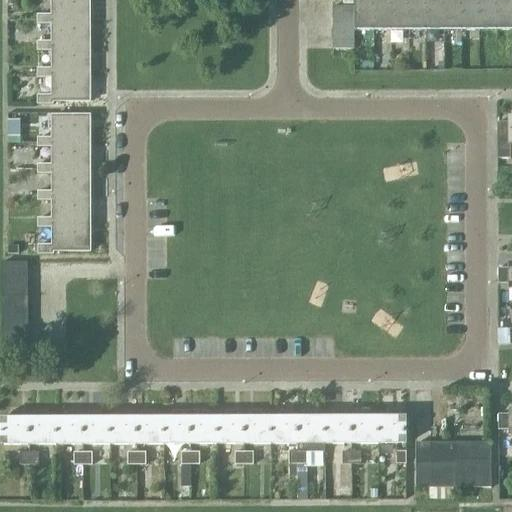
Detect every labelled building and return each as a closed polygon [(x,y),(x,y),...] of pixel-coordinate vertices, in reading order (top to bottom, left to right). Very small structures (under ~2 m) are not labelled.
[(52,21),(89,20),(89,0),(51,0),(52,16),(38,16),(38,24),(52,24),(52,21)] [(354,0),(355,32),(373,32),(372,0),(354,0)] [(372,0),(373,32),(390,32),(390,0),(372,0)] [(390,0),(390,32),(408,32),(408,0),(390,0)] [(408,0),(408,32),(425,32),(425,0),(408,0)] [(425,0),(425,32),(443,32),(443,0),(425,0)] [(443,0),(443,32),(461,32),(461,0),(443,0)] [(461,0),(461,32),(478,32),(478,0),(461,0)] [(478,0),(478,32),(496,31),(496,0),(478,0)] [(511,0),(496,0),(496,31),(511,31),(511,0)] [(332,7),(332,50),(353,50),(353,7),(332,7)] [(52,48),(89,47),(89,20),(52,21),(52,24),(52,43),(38,43),(38,51),(52,51),(52,48)] [(52,74),(89,74),(89,47),(52,48),(52,51),(52,70),(38,70),(38,78),(52,78),(52,74)] [(90,102),(89,74),(52,74),(52,78),(52,97),(38,97),(38,105),(53,105),(53,102),(90,102)] [(52,144),(90,144),(89,117),(52,117),(52,139),(38,140),(38,147),(52,147),(52,144)] [(511,118),(509,118),(509,123),(497,123),(497,159),(511,159),(511,145),(511,144),(511,118)] [(90,170),(90,144),(52,144),(52,147),(52,166),(38,166),(38,174),(52,174),(52,170),(90,170)] [(90,197),(90,170),(52,170),(52,174),(52,193),(39,193),(39,201),(53,201),(52,197),(90,197)] [(53,224),(90,224),(90,197),(52,197),(53,201),(53,220),(39,220),(39,228),(52,228),(53,224)] [(53,255),(53,254),(53,252),(90,252),(90,224),(53,224),(52,228),(52,247),(39,247),(39,255),(53,255)] [(2,275),(28,275),(28,263),(2,263),(2,275)] [(511,264),(509,264),(509,269),(498,269),(498,284),(510,284),(510,291),(511,290),(511,264)] [(2,286),(28,286),(28,275),(2,275),(2,286)] [(2,297),(28,297),(28,286),(2,286),(2,297)] [(2,309),(28,308),(28,297),(2,297),(2,309)] [(2,320),(28,320),(28,308),(2,309),(2,320)] [(2,331),(28,331),(28,320),(2,320),(2,331)] [(2,342),(28,342),(28,331),(2,331),(2,342)] [(2,354),(28,354),(28,342),(2,342),(2,354)] [(477,400),(477,390),(437,391),(438,401),(477,400)] [(405,444),(405,418),(399,418),(399,410),(387,411),(385,418),(378,418),(378,444),(405,444)] [(511,410),(510,410),(510,414),(498,415),(498,430),(510,430),(510,436),(511,435),(511,410)] [(56,445),(56,419),(49,419),(47,411),(34,411),(34,419),(29,419),(29,445),(56,445)] [(110,445),(110,419),(103,419),(101,411),(88,411),(88,419),(82,419),(83,465),(91,465),(91,453),(91,445),(110,445)] [(136,445),(136,419),(132,419),(132,411),(119,411),(117,419),(110,419),(110,445),(136,445)] [(163,445),(163,419),(156,419),(154,411),(142,411),(142,419),(136,419),(136,445),(163,445)] [(190,445),(190,419),(185,419),(185,411),(172,411),(171,419),(163,419),(163,445),(190,445)] [(217,444),(217,419),(210,419),(208,411),(195,411),(195,419),(190,419),(190,445),(217,444)] [(244,444),(244,418),(239,418),(239,411),(226,411),(224,419),(217,419),(217,444),(244,444)] [(271,444),(271,418),(263,418),(261,411),(249,411),(249,418),(244,418),(244,444),(271,444)] [(297,444),(297,418),(292,418),(292,411),(279,411),(278,418),(271,418),(271,444),(297,444)] [(324,444),(324,418),(317,418),(315,411),(302,411),(302,418),(297,418),(297,444),(297,453),(297,465),(306,465),(306,452),(324,452),(324,444)] [(351,444),(351,418),(346,419),(345,411),(334,411),(331,418),(324,418),(324,444),(351,444)] [(378,444),(378,418),(370,418),(369,411),(356,411),(356,418),(351,418),(351,444),(378,444)] [(10,419),(1,419),(1,445),(20,445),(20,454),(20,465),(29,465),(29,453),(29,445),(29,419),(24,419),(24,412),(11,412),(10,419)] [(83,465),(82,419),(78,419),(78,412),(65,412),(64,419),(56,419),(56,445),(74,445),(74,465),(83,465)] [(416,418),(414,418),(414,453),(440,453),(440,418),(439,418),(416,418)] [(440,418),(440,453),(464,453),(464,418),(463,418),(448,418),(440,418)] [(464,418),(464,453),(490,452),(489,418),(488,418),(479,418),(464,418)] [(235,465),(244,465),(244,452),(235,453),(235,465)] [(244,452),(244,465),(253,465),(253,452),(244,452)] [(396,464),(405,464),(405,452),(396,452),(396,464)] [(490,452),(464,453),(464,487),(465,487),(480,487),(488,487),(490,487),(490,452)] [(29,465),(38,465),(38,453),(29,453),(29,465)] [(128,465),(136,465),(136,453),(128,453),(128,465)] [(136,465),(145,465),(145,453),(136,453),(136,465)] [(181,465),(190,465),(190,453),(181,453),(181,465)] [(190,453),(190,465),(199,465),(199,453),(190,453)] [(288,465),(297,465),(297,453),(288,453),(288,465)] [(342,464),(351,464),(351,453),(342,453),(342,464)] [(351,464),(360,464),(360,453),(351,453),(351,464)] [(440,453),(414,453),(414,487),(416,487),(424,487),(439,487),(440,487),(440,453)] [(464,453),(440,453),(440,487),(449,487),(464,487),(464,453)]
